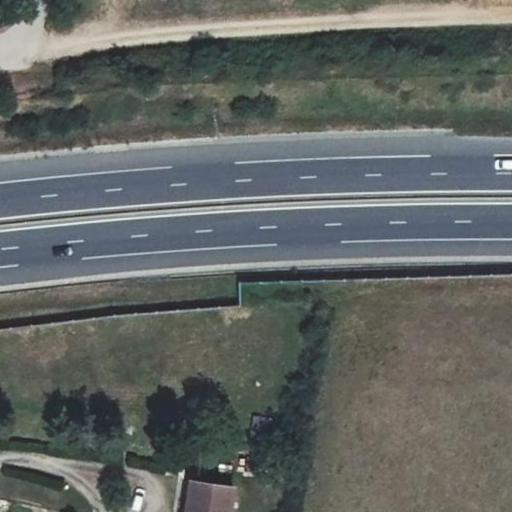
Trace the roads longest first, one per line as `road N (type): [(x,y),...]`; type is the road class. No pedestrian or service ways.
road 1 (trunk): [(0,252),(336,226),(511,225)]
road 2 (trunk): [(511,174),(330,173),(0,195)]
road 3 (track): [(511,23),(23,48)]
